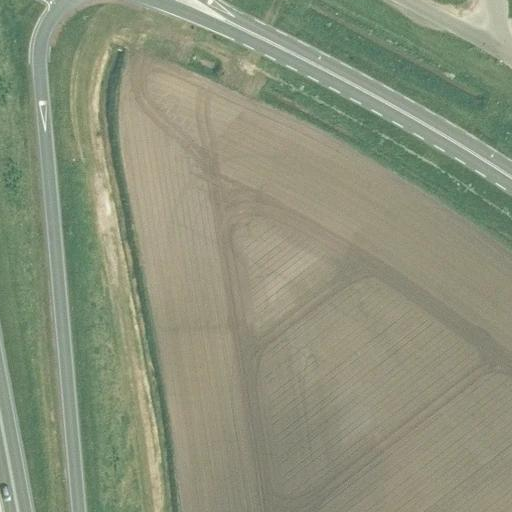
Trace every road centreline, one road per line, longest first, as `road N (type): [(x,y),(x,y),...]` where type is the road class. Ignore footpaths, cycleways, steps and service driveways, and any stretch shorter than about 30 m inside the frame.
road 1 (trunk): [(75,511),(37,42),(59,0)]
road 2 (tertiary): [(511,176),(194,0)]
